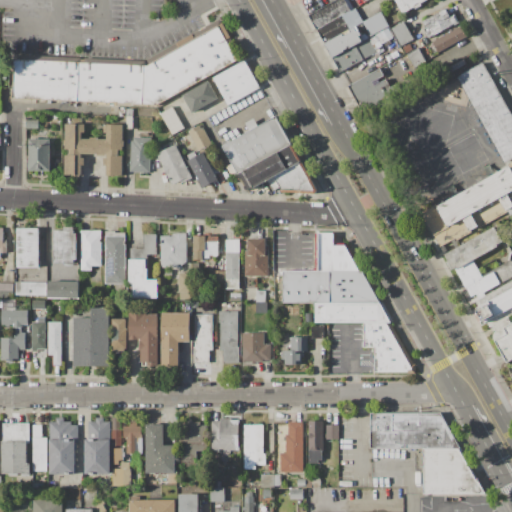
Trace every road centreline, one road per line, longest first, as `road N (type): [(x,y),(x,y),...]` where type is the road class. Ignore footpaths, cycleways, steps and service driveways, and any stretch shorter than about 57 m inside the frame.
road 1 (primary): [(238,0),(465,409)]
road 2 (residential): [(0,394),(456,393)]
road 3 (residential): [(0,200),(359,217)]
road 4 (primary): [(511,433),(339,123)]
road 5 (primary): [(339,123),(271,0)]
